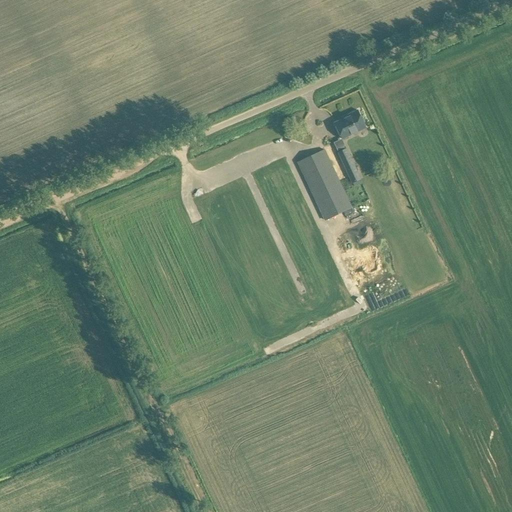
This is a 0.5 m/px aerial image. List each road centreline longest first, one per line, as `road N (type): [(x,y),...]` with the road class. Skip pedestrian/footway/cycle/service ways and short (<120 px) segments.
road 1 (unclassified): [(76,189),(511,2)]
road 2 (track): [(57,197),(204,511)]
